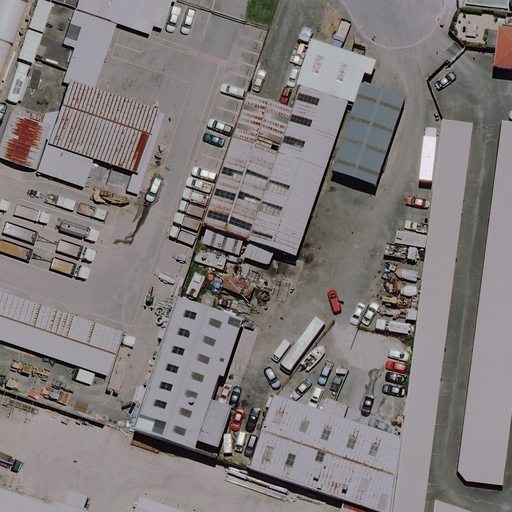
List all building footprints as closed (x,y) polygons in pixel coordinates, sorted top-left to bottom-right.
[(45,0),(37,0),(28,26),(44,32),(55,3),(45,0)] [(80,0),(77,8),(119,22),(151,33),(155,24),(165,28),(174,1),(178,2),(178,0),(80,0)] [(119,22),(77,8),(65,42),(76,47),(65,81),(72,83),(74,78),(97,86),(119,22)] [(511,31),(506,31),(501,70),(511,71),(511,31)] [(97,86),(74,78),(72,83),(52,141),(142,171),(163,108),(97,86)] [(411,101),(368,87),(339,173),(382,187),(411,101)] [(302,258),(351,105),(305,90),(298,112),(252,98),(210,228),(302,258)] [(54,127),(12,112),(0,146),(0,156),(38,170),(54,127)] [(398,511),(427,511),(476,125),(446,122),(398,511)] [(469,482),(507,487),(511,447),(511,122),(505,122),(461,473),(469,482)] [(255,245),(208,230),(203,246),(231,255),(269,267),(274,251),(255,245)] [(231,255),(203,246),(197,265),(225,274),(231,255)] [(125,330),(0,287),(0,336),(110,374),(125,330)] [(250,323),(186,302),(143,432),(203,451),(205,443),(225,450),(238,411),(217,404),(225,378),(231,380),(250,323)] [(396,511),(406,439),(281,399),(256,471),(382,511),(396,511)] [(85,511),(0,483),(0,511),(85,511)] [(470,511),(437,501),(435,511),(470,511)]
